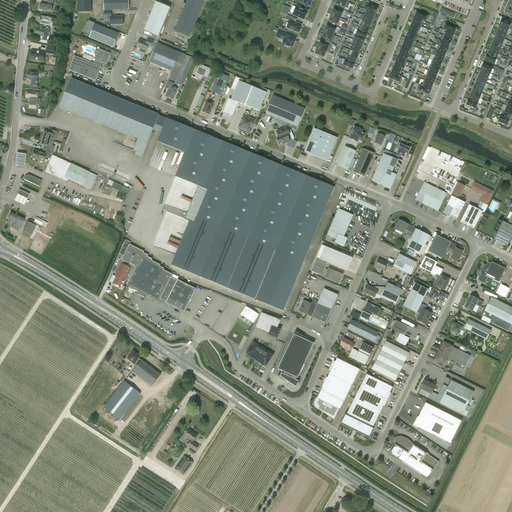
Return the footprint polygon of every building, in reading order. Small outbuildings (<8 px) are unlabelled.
[(39,9),(51,11),(53,1),(48,0),(48,4),(41,3),(39,9)] [(91,12),(90,0),(76,0),(77,13),(91,12)] [(103,0),(104,10),(129,10),(128,0),(103,0)] [(188,37),(204,0),(187,0),(174,31),(188,37)] [(337,1),(336,4),(348,8),(350,3),(349,2),(347,2),(342,0),(336,0),(336,1),(337,1)] [(368,5),(366,10),(367,10),(376,14),(378,9),(373,7),(374,4),(368,1),(367,4),(368,5)] [(158,36),(170,8),(160,4),(156,2),(144,30),(158,36)] [(287,15),(290,8),(284,5),(281,13),(287,15)] [(293,14),(304,19),(305,16),(306,16),(307,14),(306,13),(307,11),(296,7),(293,14)] [(455,14),(441,8),(439,12),(453,18),(455,14)] [(332,11),(331,14),(340,18),(343,12),(334,9),(333,11),(332,11)] [(367,10),(365,15),(366,16),(374,19),(376,14),(367,10)] [(423,15),(416,12),(413,18),(423,22),(425,23),(426,19),(427,20),(428,16),(423,14),(423,15)] [(330,17),(329,20),(338,24),(340,18),(331,14),(329,17),(330,17)] [(287,15),(285,19),(289,21),(286,28),(298,32),(299,32),(301,29),(300,29),(302,25),(292,21),(293,18),(287,15)] [(365,15),(363,20),(371,24),(374,19),(366,16),(365,15)] [(55,27),(56,19),(54,19),(54,18),(52,18),(47,17),(46,17),(41,16),(40,24),(52,27),(52,26),(54,27),(55,27)] [(123,16),(110,16),(110,25),(123,24),(123,16)] [(421,27),(423,22),(413,18),(411,23),(421,27)] [(502,19),(500,26),(508,29),(509,29),(511,30),(511,29),(511,21),(508,19),(507,21),(502,19)] [(363,20),(360,25),(369,29),(371,24),(363,20)] [(89,21),(85,31),(91,33),(95,24),(89,21)] [(419,32),(421,27),(411,23),(409,28),(419,32)] [(443,30),(444,31),(454,35),(456,29),(450,26),(450,25),(445,23),(443,27),(444,27),(443,30)] [(91,33),(89,38),(113,48),(119,34),(95,24),(91,33)] [(339,32),(345,33),(347,26),(341,24),(339,32)] [(325,27),(324,31),(326,32),(333,35),(335,29),(327,25),(326,28),(325,27)] [(360,25),(358,30),(367,34),(369,29),(360,25)] [(36,27),(34,36),(41,37),(41,40),(40,42),(47,44),(48,41),(50,33),(53,34),(54,27),(52,26),(52,27),(52,28),(48,28),(48,30),(36,27)] [(508,29),(500,26),(497,31),(506,34),(508,29)] [(417,37),(419,32),(409,28),(407,33),(417,37)] [(358,30),(356,35),(363,38),(365,39),(367,34),(358,30)] [(278,31),(276,35),(284,39),(282,43),(285,44),(285,45),(289,47),(290,46),(292,47),(295,41),(292,40),(293,37),(286,34),(278,31)] [(323,34),(322,37),(326,39),(325,41),(332,44),(335,36),(333,35),(326,32),(324,31),(323,34)] [(442,36),(452,40),(454,35),(444,31),(442,36)] [(497,31),(495,36),(504,39),(506,34),(497,31)] [(415,42),(417,37),(407,33),(405,38),(415,42)] [(356,35),(354,40),(361,43),(363,44),(365,39),(363,38),(356,35)] [(440,41),(450,45),(452,40),(442,36),(440,41)] [(502,44),(504,39),(495,36),(493,41),(502,44)] [(413,47),(415,42),(405,38),(403,43),(413,47)] [(148,39),(146,42),(139,39),(136,47),(146,51),(148,46),(151,47),(153,42),(148,39)] [(354,40),(352,45),(355,47),(361,49),(363,44),(361,43),(354,40)] [(318,44),(317,48),(319,49),(326,51),(329,53),(331,47),(332,44),(325,41),(324,44),(320,42),(319,44),(318,44)] [(438,46),(448,50),(450,45),(440,41),(438,46)] [(493,41),(491,46),(500,49),(502,44),(493,41)] [(180,53),(160,44),(157,43),(149,62),(160,66),(172,72),(169,79),(183,85),(194,59),(180,53)] [(411,51),(413,47),(403,43),(401,47),(411,51)] [(352,45),(350,50),(357,53),(359,54),(361,49),(355,47),(352,45)] [(436,51),(446,55),(448,50),(438,46),(436,51)] [(498,54),(500,49),(491,46),(489,51),(498,54)] [(409,56),(411,51),(401,47),(399,52),(409,56)] [(316,51),(315,53),(324,57),(326,51),(319,49),(317,48),(316,50),(316,51)] [(101,67),(100,66),(102,63),(106,64),(110,53),(99,49),(94,59),(95,60),(93,64),(74,56),(69,70),(95,81),(101,67)] [(350,50),(348,55),(354,58),(357,59),(359,54),(357,53),(350,50)] [(45,53),(31,51),(30,60),(43,62),(45,53)] [(434,56),(443,60),(446,55),(436,51),(434,56)] [(487,55),(496,59),(498,54),(489,51),(487,55)] [(409,56),(399,52),(397,57),(407,61),(409,56)] [(348,55),(346,60),(347,61),(355,64),(357,59),(354,58),(348,55)] [(487,55),(485,60),(494,64),(496,59),(487,55)] [(432,60),(441,64),(443,60),(434,56),(432,60)] [(404,66),(407,61),(397,57),(395,62),(404,66)] [(342,64),(341,67),(346,70),(348,71),(350,68),(353,69),(355,64),(347,61),(346,60),(345,60),(343,65),(342,64)] [(430,65),(439,69),(441,64),(432,60),(430,65)] [(404,66),(395,62),(393,67),(402,71),(404,66)] [(141,64),(136,77),(139,78),(144,65),(141,64)] [(211,69),(199,64),(194,78),(201,81),(203,77),(205,79),(206,78),(207,77),(207,78),(208,77),(210,78),(211,76),(209,75),(211,69)] [(483,64),(481,70),(490,74),(493,68),(483,64)] [(428,70),(437,74),(439,69),(430,65),(428,70)] [(151,82),(154,69),(148,67),(145,80),(151,82)] [(400,76),(402,71),(393,67),(391,72),(400,76)] [(426,75),(435,79),(437,74),(428,70),(426,75)] [(487,79),(490,74),(481,70),(479,75),(487,79)] [(28,71),(27,79),(32,80),(31,85),(37,86),(38,81),(37,80),(38,76),(39,76),(40,76),(40,74),(39,73),(38,73),(32,72),(32,71),(30,71),(29,72),(28,71)] [(229,76),(218,72),(211,91),(221,95),(229,76)] [(388,78),(395,81),(395,82),(400,84),(401,80),(402,77),(400,76),(391,72),(388,78)] [(424,80),(433,84),(435,79),(426,75),(424,80)] [(485,84),(487,79),(479,75),(477,80),(485,84)] [(231,88),(235,90),(231,100),(229,99),(223,113),(232,116),(238,103),(259,111),(266,93),(267,90),(260,87),(259,90),(242,83),(243,80),(236,77),(231,88)] [(71,79),(59,107),(138,139),(133,150),(136,151),(135,155),(142,158),(153,129),(160,132),(161,132),(160,135),(157,142),(160,143),(185,153),(175,176),(198,186),(184,218),(189,220),(175,255),(176,255),(172,265),(283,311),(303,262),(334,187),(284,166),(278,164),(167,118),(166,118),(160,116),(159,115),(71,79)] [(422,85),(431,89),(433,84),(424,80),(422,85)] [(485,84),(477,80),(475,85),(483,88),(485,84)] [(173,99),(177,89),(172,87),(174,84),(168,81),(165,88),(169,89),(166,96),(173,99)] [(418,87),(416,91),(422,93),(422,92),(429,95),(431,89),(422,85),(420,84),(419,88),(418,87)] [(481,93),(483,88),(475,85),(473,90),(481,93)] [(473,90),(471,95),(479,98),(481,99),(484,94),(481,93),(473,90)] [(26,91),(25,98),(30,98),(30,102),(37,102),(38,92),(26,91)] [(284,128),(287,128),(288,128),(290,129),(291,125),(297,127),(305,109),(274,95),(266,114),(285,122),(284,126),(284,128)] [(477,103),(479,98),(471,95),(469,100),(477,103)] [(477,103),(469,100),(468,100),(466,105),(473,108),(471,111),(477,113),(478,110),(475,109),(477,104),(477,103)] [(210,104),(206,102),(202,111),(209,114),(213,103),(211,102),(210,104)] [(502,111),(511,115),(511,114),(511,112),(511,108),(506,106),(504,111),(502,111)] [(502,111),(500,116),(509,120),(511,115),(502,111)] [(243,116),(238,127),(250,132),(255,120),(243,116)] [(500,116),(498,122),(507,126),(509,120),(500,116)] [(358,139),(362,141),(365,134),(361,132),(362,130),(354,127),(353,130),(352,130),(351,130),(350,131),(349,133),(349,134),(350,135),(350,136),(349,138),(357,141),(358,139)] [(276,131),(279,138),(287,135),(289,134),(287,128),(284,128),(276,131)] [(328,161),(337,138),(314,129),(304,152),(328,161)] [(44,132),(42,138),(52,141),(53,137),(57,138),(58,133),(51,130),(49,134),(44,132)] [(279,138),(277,139),(279,145),(284,143),(287,142),(288,144),(287,147),(294,149),(297,142),(294,141),(294,137),(292,133),(289,134),(287,135),(279,138)] [(377,133),(376,137),(377,137),(374,143),(381,146),(385,136),(377,133)] [(52,152),(54,146),(51,145),(52,141),(42,138),(40,144),(46,146),(45,150),(52,152)] [(398,149),(399,150),(397,154),(403,156),(405,152),(407,153),(410,147),(401,143),(398,149)] [(337,165),(348,170),(356,152),(345,147),(337,165)] [(364,177),(374,154),(363,149),(353,172),(364,177)] [(378,167),(372,181),(390,189),(396,175),(392,173),(397,160),(391,158),(393,153),(385,150),(383,149),(381,153),(383,154),(378,167)] [(46,154),(34,150),(31,158),(43,162),(46,154)] [(17,155),(15,167),(24,168),(25,156),(17,155)] [(48,163),(58,178),(65,182),(67,181),(68,180),(91,190),(97,176),(52,155),(48,163)] [(442,181),(451,185),(457,171),(448,167),(442,181)] [(42,181),(29,174),(26,175),(24,179),(39,187),(42,181)] [(447,193),(424,182),(415,200),(438,211),(447,193)] [(456,221),(465,203),(458,199),(465,186),(457,182),(451,196),(442,214),(456,221)] [(474,183),(471,189),(483,195),(480,201),(486,204),(492,192),(474,183)] [(29,195),(19,190),(17,194),(14,201),(24,205),(27,199),(29,195)] [(482,211),(469,205),(460,223),(473,229),(482,211)] [(336,239),(334,243),(341,246),(344,247),(346,243),(345,243),(347,238),(344,237),(353,215),(338,209),(327,235),(336,239)] [(11,212),(7,220),(14,223),(12,226),(20,229),(25,219),(11,212)] [(503,221),(494,239),(496,240),(507,246),(511,236),(511,213),(507,224),(503,221)] [(22,231),(23,232),(22,235),(23,236),(22,237),(28,240),(29,238),(29,239),(31,235),(36,226),(35,225),(36,223),(41,226),(43,221),(36,217),(34,221),(30,219),(28,222),(27,222),(22,231)] [(416,229),(399,220),(394,229),(412,237),(407,247),(420,254),(429,236),(416,229)] [(462,251),(460,250),(462,247),(448,241),(436,235),(428,252),(443,259),(448,247),(454,250),(451,257),(458,261),(458,260),(459,261),(461,257),(460,257),(462,251)] [(130,242),(126,240),(119,254),(123,256),(119,264),(115,271),(117,272),(115,276),(116,277),(113,283),(120,287),(123,280),(124,281),(125,280),(128,282),(127,285),(140,292),(139,295),(138,294),(145,298),(145,297),(144,297),(145,295),(159,302),(160,299),(166,302),(166,303),(184,312),(196,289),(177,280),(171,277),(172,274),(163,270),(164,268),(160,266),(160,265),(151,260),(152,259),(147,257),(148,255),(143,253),(144,252),(129,244),(130,242)] [(322,245),(317,258),(322,260),(328,262),(348,270),(353,258),(322,245)] [(375,266),(378,267),(378,269),(381,269),(384,270),(386,267),(390,267),(390,268),(394,268),(395,267),(408,274),(410,275),(416,262),(399,254),(398,257),(394,265),(390,265),(390,264),(390,262),(385,262),(379,259),(376,264),(375,266)] [(435,276),(437,278),(432,287),(438,290),(439,288),(444,290),(446,286),(447,284),(449,280),(442,276),(440,275),(443,270),(435,266),(436,266),(436,264),(437,262),(425,256),(421,264),(419,267),(435,275),(435,276)] [(317,258),(311,271),(322,276),(323,276),(325,277),(339,283),(342,275),(328,269),(328,270),(325,269),(328,262),(322,260),(317,258)] [(481,270),(480,273),(480,274),(478,279),(478,280),(485,284),(488,277),(499,282),(505,269),(492,262),(491,263),(490,263),(487,264),(486,265),(485,264),(484,265),(483,267),(483,268),(483,270),(481,270)] [(402,286),(406,288),(411,278),(408,276),(402,286)] [(365,290),(364,292),(364,293),(364,294),(368,294),(374,297),(376,294),(381,296),(380,297),(396,304),(396,303),(398,304),(402,297),(399,296),(403,290),(387,283),(385,287),(375,287),(374,288),(367,285),(366,287),(365,287),(365,290)] [(425,324),(431,313),(424,310),(425,307),(420,305),(428,290),(414,283),(405,303),(403,302),(402,304),(404,305),(403,306),(420,314),(417,320),(425,324)] [(495,293),(505,298),(509,288),(500,284),(495,293)] [(324,289),(311,317),(324,323),(326,322),(338,295),(324,289)] [(466,302),(464,307),(472,311),(476,313),(479,307),(481,307),(483,302),(470,295),(468,300),(468,301),(466,302)] [(507,333),(511,322),(511,308),(491,298),(482,316),(491,320),(489,324),(507,333)] [(308,310),(313,313),(318,301),(313,299),(311,303),(303,300),(302,303),(302,304),(301,307),(300,307),(298,311),(306,314),(308,310)] [(380,326),(383,319),(372,314),(372,313),(377,316),(381,309),(367,302),(364,310),(365,310),(364,312),(363,311),(360,317),(368,321),(368,320),(380,326)] [(280,320),(261,313),(256,327),(270,332),(268,335),(277,338),(280,330),(277,329),(280,320)] [(466,325),(458,321),(456,324),(455,323),(455,324),(453,323),(452,327),(453,327),(451,331),(452,331),(451,333),(454,335),(456,333),(458,335),(461,330),(465,331),(466,329),(486,340),(491,331),(466,318),(465,322),(467,323),(466,325)] [(347,329),(376,343),(379,337),(377,336),(379,333),(352,320),(347,329)] [(395,322),(393,321),(390,326),(392,327),(391,330),(398,333),(396,337),(398,338),(396,341),(405,346),(409,338),(404,336),(409,327),(395,321),(395,322)] [(286,380),(289,381),(295,385),(296,378),(298,378),(314,344),(294,334),(278,369),(284,372),(282,376),(282,377),(283,376),(287,379),(286,380)] [(355,345),(352,343),(352,342),(344,338),(340,345),(342,346),(343,348),(346,349),(348,349),(351,351),(348,357),(350,358),(365,365),(373,348),(362,342),(358,351),(354,349),(353,349),(355,345)] [(409,353),(386,341),(372,369),(395,381),(409,353)] [(443,342),(435,360),(439,362),(437,365),(442,367),(443,364),(444,364),(444,363),(445,363),(446,362),(447,361),(447,359),(447,358),(465,366),(470,356),(452,347),(452,346),(443,342)] [(273,356),(253,343),(246,354),(265,367),(273,356)] [(133,352),(128,359),(134,364),(133,364),(135,366),(134,366),(135,367),(132,371),(151,386),(160,375),(141,360),(138,358),(140,357),(136,354),(134,352),(133,352)] [(360,370),(337,358),(335,362),(333,361),(329,370),(331,371),(329,375),(351,386),(360,370)] [(369,438),(374,428),(372,428),(383,407),(384,407),(391,393),(390,393),(393,387),(366,374),(346,415),(345,414),(340,424),(353,430),(356,432),(369,438)] [(323,387),(321,391),(343,402),(351,386),(329,375),(327,378),(326,377),(322,387),(323,387)] [(141,393),(124,381),(103,408),(120,420),(141,393)] [(447,387),(443,385),(438,395),(432,392),(435,386),(425,381),(420,389),(430,394),(428,398),(466,417),(470,407),(467,406),(474,392),(451,381),(447,387)] [(166,391),(174,397),(180,390),(173,383),(166,391)] [(339,410),(343,402),(321,391),(319,394),(317,399),(318,399),(317,401),(316,401),(315,402),(315,403),(315,404),(315,405),(315,406),(316,407),(317,408),(334,418),(338,409),(339,410)] [(415,425),(450,443),(461,421),(426,403),(415,425)] [(140,417),(141,424),(151,423),(149,407),(143,408),(144,413),(142,413),(142,416),(140,417)] [(187,445),(191,448),(195,451),(199,446),(194,442),(194,441),(193,440),(197,435),(189,429),(184,436),(191,441),(187,445)] [(394,443),(395,445),(389,453),(396,458),(397,456),(403,460),(402,462),(427,479),(439,462),(413,445),(411,442),(408,440),(405,438),(402,437),(398,437),(396,437),(395,438),(394,440),(394,442),(394,443)] [(193,463),(184,456),(174,469),(183,476),(193,463)]
